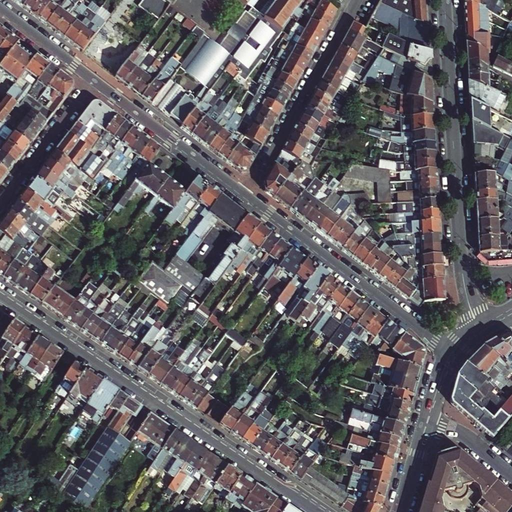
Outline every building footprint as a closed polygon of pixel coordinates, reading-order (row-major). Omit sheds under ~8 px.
[(28,0),(23,8),(30,14),(40,0),(28,0)] [(40,0),(30,14),(39,20),(53,0),(40,0)] [(53,0),(39,20),(46,26),(65,0),(53,0)] [(65,0),(46,26),(54,32),(72,9),(75,5),(72,2),(73,0),(65,0)] [(123,0),(91,43),(95,47),(131,0),(161,0),(170,6),(174,0),(123,0)] [(170,6),(161,0),(143,0),(139,7),(159,20),(170,6)] [(228,54),(221,49),(196,81),(205,88),(210,91),(210,90),(231,63),(240,71),(246,64),(251,56),(257,49),(263,42),(268,34),(274,27),(281,32),(291,18),(296,22),(297,20),(299,17),(300,15),(296,11),(304,0),(239,0),(246,5),(247,4),(252,8),(248,13),(255,19),(228,54)] [(317,8),(315,12),(331,21),(336,12),(326,5),(317,0),(308,0),(308,1),(310,2),(309,4),(317,8)] [(387,0),(381,0),(379,4),(413,19),(412,1),(404,0),(388,0),(389,0),(387,0)] [(463,0),(463,3),(486,6),(486,8),(492,10),(491,12),(493,13),(498,0),(463,0)] [(425,2),(412,1),(413,19),(427,25),(425,2)] [(463,3),(464,16),(487,15),(486,8),(486,6),(463,3)] [(413,19),(379,4),(372,17),(399,29),(398,43),(428,54),(427,25),(413,19)] [(72,9),(54,32),(63,39),(83,13),(86,9),(82,5),(75,12),(72,9)] [(312,17),(310,20),(327,30),(331,21),(315,12),(307,7),(306,10),(303,8),(302,11),(312,17)] [(245,11),(220,44),(223,47),(221,49),(228,54),(255,19),(248,13),(245,11)] [(63,39),(72,46),(92,20),(83,13),(63,39)] [(487,15),(464,16),(465,25),(487,24),(487,16),(487,15)] [(327,30),(310,20),(302,16),(301,18),(299,17),(297,20),(307,26),(305,29),(322,38),(327,30)] [(92,20),(72,46),(81,53),(103,24),(94,18),(92,20)] [(184,25),(192,32),(197,27),(188,20),(184,25)] [(353,24),(349,31),(360,38),(362,34),(365,30),(353,24)] [(465,25),(465,36),(488,35),(487,24),(465,25)] [(302,34),(300,38),(317,47),(322,38),(305,29),(297,25),(296,27),(294,26),(292,29),(302,34)] [(274,27),(268,34),(277,42),(283,34),(281,32),(274,27)] [(0,48),(10,36),(0,28),(0,48)] [(349,31),(345,39),(362,48),(366,41),(360,38),(349,31)] [(90,59),(115,78),(138,47),(140,45),(137,42),(133,47),(124,39),(117,48),(114,46),(120,37),(115,33),(109,41),(106,39),(90,59)] [(300,38),(292,33),(291,36),(289,35),(287,38),(284,43),(286,45),(287,42),(312,56),(317,47),(300,38)] [(268,34),(263,42),(272,49),(277,42),(268,34)] [(387,51),(394,54),(423,69),(426,63),(429,63),(428,54),(398,43),(382,34),(376,45),(383,49),(387,51)] [(489,54),(488,35),(465,36),(466,43),(487,53),(489,54)] [(0,66),(18,42),(10,36),(0,48),(0,66)] [(179,69),(188,75),(212,42),(204,36),(179,69)] [(124,39),(120,37),(114,46),(117,48),(124,39)] [(345,39),(340,46),(357,56),(362,48),(345,39)] [(36,56),(18,42),(0,66),(0,81),(2,83),(5,78),(14,85),(36,56)] [(196,81),(221,49),(218,47),(212,42),(188,75),(196,81)] [(272,49),(263,42),(257,49),(266,56),(272,49)] [(293,52),(291,55),(307,64),(312,56),(287,42),(286,45),(284,43),(282,47),(293,52)] [(376,45),(371,43),(368,49),(377,54),(376,56),(378,57),(383,49),(376,45)] [(466,58),(467,60),(487,68),(487,66),(487,65),(487,53),(466,43),(466,58)] [(340,46),(336,54),(353,63),(357,56),(340,46)] [(144,52),(138,47),(115,78),(124,85),(136,69),(133,66),(144,52)] [(266,56),(257,49),(251,56),(261,64),(266,56)] [(383,49),(378,57),(430,84),(429,63),(426,63),(423,69),(394,54),(392,59),(385,56),(387,51),(383,49)] [(288,61),(286,64),(302,74),(307,64),(291,55),(283,51),(281,54),(279,52),(278,55),(288,61)] [(336,54),(332,62),(349,71),(353,63),(336,54)] [(136,69),(124,85),(133,92),(145,76),(142,73),(153,59),(147,55),(136,69)] [(373,65),(378,57),(376,56),(373,55),(369,62),(373,65)] [(49,66),(36,56),(14,85),(6,96),(13,102),(27,84),(32,88),(36,83),(49,66)] [(261,64),(251,56),(246,64),(255,71),(261,64)] [(362,84),(400,96),(432,106),(430,84),(378,57),(373,65),(373,66),(386,74),(384,84),(365,78),(364,80),(362,84)] [(495,60),(492,67),(505,73),(509,63),(497,57),(495,60)] [(151,106),(170,81),(176,72),(170,67),(173,63),(171,60),(154,82),(142,99),(151,106)] [(302,74),(286,64),(278,60),(276,62),(274,61),(272,65),(275,67),(276,64),(284,68),(281,73),(297,83),(302,74)] [(467,60),(467,71),(488,79),(487,68),(467,60)] [(156,61),(145,76),(133,92),(142,99),(154,82),(151,80),(162,66),(156,61)] [(369,72),(373,66),(373,65),(369,62),(367,61),(363,69),(369,72)] [(332,62),(328,69),(345,78),(349,71),(332,62)] [(255,71),(246,64),(240,71),(250,79),(255,71)] [(58,73),(49,66),(36,83),(39,86),(33,94),(39,99),(41,96),(58,73)] [(498,76),(487,68),(488,79),(496,82),(498,76)] [(328,69),(324,77),(341,86),(345,78),(328,69)] [(467,71),(468,82),(488,90),(488,85),(488,79),(467,71)] [(58,73),(41,96),(49,102),(54,94),(66,79),(58,73)] [(280,73),(275,81),(292,91),(297,83),(281,73),(280,73)] [(324,77),(320,84),(336,93),(343,97),(345,98),(350,101),(353,97),(344,92),(346,89),(341,86),(324,77)] [(66,79),(54,94),(58,97),(49,108),(46,106),(44,108),(52,114),(72,88),(72,83),(66,79)] [(151,106),(159,112),(178,87),(170,81),(151,106)] [(275,81),(270,90),(287,100),(292,91),(275,81)] [(469,101),(489,111),(491,112),(500,94),(496,93),(488,90),(468,82),(469,101)] [(27,84),(13,102),(16,104),(18,106),(20,104),(27,95),(32,88),(27,84)] [(320,84),(315,92),(332,102),(338,105),(343,97),(336,93),(320,84)] [(360,87),(354,84),(350,91),(355,94),(360,87)] [(287,100),(270,90),(261,85),(259,89),(268,94),(265,99),(283,108),(287,100)] [(496,93),(500,94),(511,99),(511,90),(499,85),(498,88),(496,93)] [(169,117),(186,95),(184,92),(178,87),(159,112),(168,118),(169,117)] [(196,109),(210,91),(205,88),(191,106),(196,109)] [(191,136),(211,110),(215,104),(213,101),(217,96),(210,90),(210,91),(196,109),(185,123),(183,126),(181,128),(191,136)] [(315,92),(311,100),(328,109),(329,106),(332,102),(315,92)] [(36,102),(27,95),(20,104),(45,123),(52,114),(44,108),(41,106),(39,104),(36,102)] [(189,104),(186,95),(169,117),(171,118),(183,126),(185,123),(196,109),(191,106),(189,104)] [(7,120),(9,117),(7,116),(16,104),(13,102),(6,96),(0,104),(0,123),(1,124),(3,121),(5,118),(7,120)] [(380,107),(378,111),(391,116),(395,117),(403,121),(433,118),(432,106),(400,96),(400,112),(380,107)] [(345,98),(340,106),(345,109),(350,101),(345,98)] [(265,99),(260,107),(278,117),(283,108),(265,99)] [(215,104),(211,110),(215,113),(222,103),(218,100),(215,104)] [(311,100),(306,108),(323,117),(328,109),(311,100)] [(511,134),(489,122),(489,111),(469,101),(470,122),(509,142),(511,136),(511,134)] [(255,116),(273,126),(278,117),(260,107),(251,102),(249,107),(258,112),(255,116)] [(89,154),(94,147),(116,117),(99,103),(91,105),(55,152),(87,177),(93,181),(101,169),(106,163),(104,161),(102,164),(89,154)] [(191,136),(199,142),(219,116),(226,106),(222,103),(215,113),(211,110),(191,136)] [(35,137),(45,123),(20,104),(18,106),(17,109),(26,115),(19,124),(35,137)] [(226,106),(219,116),(223,119),(230,109),(226,106)] [(328,109),(336,114),(341,117),(345,109),(340,106),(337,110),(329,106),(328,109)] [(318,126),(323,117),(306,108),(301,117),(318,126)] [(219,116),(199,142),(208,149),(228,123),(234,112),(230,109),(223,119),(219,116)] [(238,115),(234,112),(228,123),(231,125),(238,115)] [(231,125),(228,123),(208,149),(217,156),(235,132),(239,124),(241,120),(242,118),(238,115),(231,125)] [(255,116),(250,125),(268,135),(273,126),(255,116)] [(329,116),(327,119),(330,121),(336,125),(338,121),(329,116)] [(35,137),(19,124),(9,117),(7,120),(5,118),(3,121),(15,130),(12,133),(28,145),(35,137)] [(109,144),(124,123),(116,117),(94,147),(98,150),(101,150),(106,143),(109,144)] [(318,126),(301,117),(297,125),(313,135),(318,126)] [(400,135),(434,134),(433,118),(403,121),(395,117),(394,121),(399,123),(400,135)] [(331,132),(336,125),(330,121),(325,130),(330,133),(331,132)] [(505,182),(508,183),(511,185),(511,144),(509,142),(470,122),(474,176),(494,175),(501,179),(505,182)] [(0,132),(2,133),(9,139),(6,143),(21,155),(28,145),(12,133),(1,124),(0,123),(0,132)] [(132,129),(124,123),(109,144),(108,146),(105,151),(109,154),(104,161),(106,163),(110,158),(115,151),(132,129)] [(249,140),(253,142),(261,147),(268,135),(250,125),(247,131),(240,127),(241,125),(239,124),(235,132),(244,138),(249,140)] [(297,125),(291,134),(308,144),(310,140),(316,144),(315,147),(320,150),(325,142),(320,139),(313,135),(297,125)] [(336,125),(331,132),(338,136),(343,127),(336,125)] [(132,129),(115,151),(119,154),(113,161),(105,172),(107,174),(104,177),(108,180),(112,174),(124,158),(141,136),(132,129)] [(325,142),(330,133),(325,130),(320,139),(325,142)] [(370,130),(366,136),(379,141),(382,135),(370,130)] [(226,163),(239,146),(235,143),(238,139),(242,141),(244,138),(235,132),(217,156),(226,163)] [(2,133),(0,135),(0,138),(6,143),(9,139),(2,133)] [(291,134),(287,143),(304,152),(308,144),(291,134)] [(397,139),(394,147),(435,145),(434,134),(400,135),(400,139),(397,139)] [(133,165),(150,143),(141,136),(124,158),(128,161),(116,177),(117,178),(113,184),(117,187),(121,181),(133,165)] [(0,153),(14,164),(21,155),(6,143),(0,138),(0,153)] [(242,148),(239,146),(226,163),(233,168),(253,142),(249,140),(247,142),(242,148)] [(253,142),(233,168),(240,173),(247,172),(261,147),(253,142)] [(159,150),(150,143),(133,165),(137,168),(125,184),(127,185),(113,203),(117,205),(148,165),(159,150)] [(282,151),(301,162),(308,166),(310,167),(315,159),(310,156),(307,159),(301,156),(304,152),(287,143),(282,151)] [(394,150),(395,156),(435,154),(435,145),(394,147),(388,145),(388,147),(394,150)] [(315,159),(320,150),(315,147),(310,156),(315,159)] [(282,151),(278,159),(290,166),(294,167),(292,171),(293,172),(301,162),(282,151)] [(48,161),(73,180),(80,186),(87,177),(55,152),(48,161)] [(0,168),(7,173),(14,164),(0,153),(0,168)] [(435,154),(395,156),(396,165),(436,163),(435,154)] [(106,163),(101,169),(105,172),(113,161),(110,158),(106,163)] [(128,161),(124,158),(112,174),(116,177),(128,161)] [(41,169),(74,195),(78,189),(70,183),(73,180),(48,161),(41,169)] [(289,211),(303,193),(305,189),(296,182),(308,166),(301,162),(293,172),(290,177),(273,199),(289,211)] [(436,163),(396,165),(392,165),(392,167),(396,168),(397,174),(398,174),(404,174),(436,172),(436,163)] [(154,198),(168,180),(148,165),(117,205),(113,211),(117,214),(138,189),(138,186),(154,198)] [(137,168),(133,165),(121,181),(125,184),(137,168)] [(273,199),(290,177),(280,170),(274,165),(264,184),(264,193),(273,199)] [(284,165),(280,170),(290,177),(293,172),(292,171),(284,165)] [(343,178),(373,184),(377,184),(378,206),(391,205),(391,195),(391,194),(390,187),(390,185),(390,181),(389,173),(352,167),(343,178)] [(77,197),(74,195),(41,169),(34,179),(60,199),(65,202),(68,198),(74,202),(77,197)] [(418,183),(437,182),(436,172),(404,174),(405,180),(408,180),(418,179),(418,183)] [(389,173),(390,181),(405,180),(404,174),(398,174),(397,174),(389,173)] [(474,176),(474,185),(494,184),(497,184),(500,185),(501,186),(501,179),(494,175),(474,176)] [(60,199),(34,179),(25,190),(72,226),(72,227),(74,224),(73,219),(55,205),(60,199)] [(186,194),(172,212),(156,232),(160,235),(167,226),(170,228),(184,210),(189,214),(191,211),(210,188),(197,179),(186,194)] [(289,211),(298,218),(318,191),(323,185),(325,183),(320,179),(318,182),(317,181),(308,193),(307,196),(303,193),(289,211)] [(320,207),(331,193),(339,184),(333,179),(326,188),(321,194),(318,191),(298,218),(307,225),(320,207)] [(80,186),(73,180),(70,183),(78,189),(81,186),(80,186)] [(158,201),(172,212),(186,194),(168,180),(154,198),(137,221),(141,224),(146,217),(147,218),(158,204),(158,201)] [(414,190),(415,193),(438,192),(437,182),(418,183),(408,184),(390,185),(390,187),(391,194),(391,195),(407,194),(408,194),(408,190),(414,190)] [(508,237),(511,231),(511,230),(511,212),(509,211),(511,206),(511,185),(508,183),(507,189),(506,194),(505,201),(504,201),(503,205),(503,220),(507,223),(501,233),(498,233),(497,220),(477,222),(478,240),(507,238),(508,237)] [(474,185),(475,194),(495,193),(494,184),(474,185)] [(323,185),(318,191),(321,194),(326,188),(323,185)] [(210,188),(191,211),(197,216),(184,232),(186,233),(182,238),(187,242),(221,197),(210,188)] [(72,226),(25,190),(16,202),(33,214),(33,215),(36,211),(42,214),(43,213),(59,226),(60,225),(66,230),(68,227),(70,229),(72,226)] [(419,203),(438,202),(438,192),(415,193),(408,194),(407,194),(407,199),(419,199),(419,203)] [(107,200),(97,193),(95,197),(104,204),(107,200)] [(320,207),(330,214),(340,200),(331,193),(320,207)] [(475,194),(475,203),(496,202),(504,201),(505,201),(506,194),(503,193),(495,193),(475,194)] [(348,196),(348,209),(356,208),(371,207),(366,195),(348,196)] [(325,239),(348,209),(348,196),(343,197),(340,200),(330,214),(316,232),(325,239)] [(221,197),(187,242),(164,272),(152,263),(136,283),(168,307),(172,302),(179,292),(189,299),(199,307),(214,286),(208,281),(186,263),(217,222),(234,235),(248,217),(221,197)] [(33,214),(16,202),(9,211),(25,224),(40,235),(44,230),(29,219),(33,214)] [(419,203),(404,204),(404,210),(416,209),(420,208),(420,214),(439,212),(438,202),(419,203)] [(475,203),(477,222),(497,220),(496,202),(475,203)] [(307,225),(316,232),(330,214),(320,207),(307,225)] [(325,239),(333,245),(352,220),(348,218),(352,212),(348,209),(325,239)] [(9,211),(8,213),(23,226),(25,224),(9,211)] [(405,225),(409,225),(440,223),(439,212),(420,214),(405,215),(405,225)] [(23,226),(8,213),(2,221),(25,239),(30,243),(32,245),(38,237),(23,226)] [(369,228),(391,226),(392,226),(392,216),(369,218),(369,228)] [(248,217),(234,235),(228,244),(231,247),(223,257),(226,258),(208,281),(214,286),(225,271),(259,226),(248,217)] [(352,220),(333,245),(341,251),(362,222),(358,219),(355,223),(352,220)] [(19,247),(25,239),(2,221),(0,223),(0,232),(2,234),(4,235),(10,240),(13,242),(18,246),(19,247)] [(341,251),(351,259),(364,241),(367,238),(363,235),(368,228),(362,222),(341,251)] [(407,248),(406,244),(406,239),(411,238),(441,236),(440,223),(409,225),(409,235),(395,236),(400,249),(404,249),(407,248)] [(254,257),(271,234),(259,226),(225,271),(230,275),(235,269),(237,270),(247,257),(252,260),(254,257)] [(383,243),(388,248),(390,249),(400,249),(395,236),(391,226),(369,228),(368,228),(371,232),(374,234),(377,237),(380,240),(383,243)] [(280,241),(271,234),(254,257),(257,260),(246,273),(252,278),(254,275),(262,265),(280,241)] [(3,238),(0,242),(0,261),(7,251),(4,249),(10,240),(4,235),(3,238)] [(81,252),(90,240),(84,236),(75,247),(81,252)] [(413,241),(414,248),(441,246),(441,236),(411,238),(411,241),(413,241)] [(351,259),(361,266),(373,250),(380,240),(377,237),(373,242),(369,239),(367,243),(364,241),(351,259)] [(511,242),(511,241),(507,238),(478,240),(479,254),(487,263),(511,261),(511,251),(511,252),(507,252),(506,243),(511,242)] [(280,241),(262,265),(269,270),(261,280),(255,288),(260,292),(292,250),(280,241)] [(13,242),(7,251),(0,261),(0,277),(2,278),(16,257),(12,255),(18,246),(13,242)] [(361,266),(369,272),(388,248),(383,243),(377,253),(373,250),(361,266)] [(414,248),(414,259),(442,256),(441,246),(414,248)] [(369,272),(377,278),(389,262),(386,260),(391,255),(393,257),(395,255),(390,249),(388,248),(369,272)] [(399,258),(400,260),(413,259),(407,252),(409,252),(409,248),(407,248),(404,249),(400,249),(390,249),(395,255),(399,258)] [(11,284),(25,263),(21,261),(27,253),(22,249),(16,257),(2,278),(11,284)] [(278,282),(286,289),(306,261),(292,250),(260,292),(258,295),(265,300),(278,282)] [(20,290),(34,270),(30,267),(35,260),(30,255),(25,263),(11,284),(20,290)] [(377,278),(385,284),(397,268),(393,265),(399,258),(395,255),(393,257),(389,262),(377,278)] [(409,269),(410,270),(442,268),(442,256),(414,259),(413,259),(400,260),(402,262),(406,266),(408,267),(409,269)] [(283,308),(296,291),(299,294),(317,270),(306,261),(286,289),(276,302),(283,308)] [(385,284),(393,291),(405,274),(401,272),(406,266),(402,262),(397,268),(385,284)] [(37,272),(34,270),(20,290),(29,297),(47,269),(42,265),(37,272)] [(269,270),(262,265),(254,275),(261,280),(269,270)] [(410,270),(416,276),(424,275),(424,279),(422,279),(422,282),(443,280),(442,268),(410,270)] [(60,279),(47,269),(29,297),(41,305),(53,289),(48,285),(53,277),(59,282),(60,279)] [(405,274),(393,291),(407,301),(415,291),(420,280),(416,276),(410,270),(409,269),(407,272),(405,274)] [(328,278),(317,270),(299,294),(296,299),(283,315),(292,322),(290,324),(293,326),(296,322),(328,278)] [(339,287),(328,278),(296,322),(302,327),(317,308),(321,311),(339,287)] [(422,282),(420,280),(415,291),(407,301),(418,310),(423,304),(444,302),(443,280),(422,282)] [(74,302),(61,319),(70,325),(88,302),(90,300),(98,289),(88,283),(74,302)] [(102,284),(98,289),(107,296),(111,291),(102,284)] [(331,320),(350,295),(339,287),(321,311),(324,314),(311,330),(313,331),(311,334),(317,340),(331,320)] [(41,305),(61,319),(74,302),(53,289),(41,305)] [(88,302),(70,325),(80,331),(98,308),(104,299),(107,296),(98,289),(90,300),(88,302)] [(182,309),(189,299),(179,292),(172,302),(182,309)] [(329,343),(341,327),(359,301),(350,295),(331,320),(335,322),(320,343),(325,347),(329,343)] [(104,299),(98,308),(103,311),(109,302),(104,299)] [(177,337),(189,320),(194,313),(199,307),(189,299),(182,309),(166,329),(169,331),(177,337)] [(359,301),(341,327),(344,329),(332,345),(338,350),(350,334),(369,309),(359,301)] [(98,308),(80,331),(90,338),(114,306),(109,302),(103,311),(98,308)] [(125,310),(115,304),(114,306),(90,338),(99,344),(117,320),(123,312),(125,310)] [(99,344),(108,350),(139,309),(134,305),(127,315),(121,323),(117,320),(99,344)] [(199,307),(194,313),(206,322),(207,320),(211,316),(210,315),(199,307)] [(117,356),(135,333),(130,330),(138,320),(144,312),(139,309),(108,350),(117,356)] [(377,315),(369,309),(350,334),(353,336),(343,350),(349,353),(359,340),(377,315)] [(324,314),(321,311),(308,328),(311,330),(324,314)] [(123,312),(117,320),(121,323),(127,315),(123,312)] [(0,336),(11,320),(0,313),(0,336)] [(194,313),(189,320),(201,329),(206,322),(194,313)] [(377,315),(359,340),(362,343),(352,356),(347,363),(351,366),(348,371),(346,370),(341,377),(344,380),(365,352),(367,350),(376,338),(387,323),(377,315)] [(207,320),(217,327),(226,334),(229,329),(219,322),(211,316),(207,320)] [(139,335),(135,333),(117,356),(126,363),(156,323),(151,319),(145,327),(139,335)] [(21,328),(11,320),(0,336),(0,340),(3,343),(0,347),(0,358),(9,345),(21,328)] [(135,333),(141,324),(142,323),(138,320),(130,330),(135,333)] [(136,369),(156,343),(152,341),(163,326),(156,323),(126,363),(136,369)] [(374,355),(376,356),(396,329),(387,323),(376,338),(379,340),(370,352),(367,350),(365,352),(374,355)] [(145,327),(141,324),(135,333),(139,335),(145,327)] [(344,329),(341,327),(329,343),(332,345),(344,329)] [(24,353),(35,337),(21,328),(9,345),(14,349),(9,357),(12,360),(6,369),(8,371),(3,379),(5,380),(24,353)] [(224,336),(233,342),(242,348),(246,342),(231,331),(229,329),(226,334),(224,336)] [(396,329),(376,356),(383,358),(390,348),(393,350),(404,336),(396,329)] [(147,377),(171,344),(177,337),(169,331),(166,336),(170,339),(165,347),(157,341),(156,343),(136,369),(147,377)] [(511,334),(505,334),(493,341),(511,356),(511,334)] [(390,355),(387,359),(420,370),(425,356),(422,349),(404,336),(393,350),(391,354),(393,355),(392,357),(390,355)] [(21,368),(29,373),(47,345),(35,337),(24,353),(29,357),(21,368)] [(242,348),(238,353),(237,354),(242,357),(244,359),(255,345),(248,340),(246,342),(242,348)] [(359,340),(349,353),(352,356),(362,343),(359,340)] [(511,356),(493,341),(483,346),(511,369),(511,356)] [(233,342),(229,346),(238,353),(242,348),(233,342)] [(191,343),(183,353),(159,385),(168,391),(187,367),(184,364),(195,349),(197,347),(191,343)] [(159,385),(183,353),(171,344),(147,377),(159,385)] [(52,366),(60,354),(47,345),(29,373),(41,381),(52,366)] [(511,369),(483,346),(476,354),(499,373),(503,368),(510,373),(511,370),(511,369)] [(187,367),(191,362),(198,352),(195,349),(184,364),(187,367)] [(60,354),(52,366),(63,374),(72,362),(60,354)] [(237,354),(228,366),(233,369),(242,357),(237,354)] [(476,354),(466,364),(494,387),(496,384),(493,382),(494,380),(503,387),(505,385),(511,390),(511,383),(510,382),(499,373),(476,354)] [(370,383),(376,385),(413,396),(420,370),(387,359),(383,358),(376,356),(374,355),(373,358),(377,359),(375,365),(387,369),(385,377),(373,374),(370,383)] [(66,394),(83,369),(72,362),(63,374),(53,389),(64,397),(66,394)] [(187,367),(168,391),(178,398),(200,368),(191,362),(187,367)] [(205,372),(200,368),(178,398),(187,404),(215,366),(212,363),(205,372)] [(466,364),(457,377),(492,405),(498,398),(491,393),(494,390),(497,393),(499,390),(494,387),(466,364)] [(215,366),(187,404),(196,410),(207,395),(217,381),(214,378),(221,370),(215,366)] [(85,402),(99,381),(83,369),(66,394),(73,398),(75,396),(85,402)] [(214,378),(217,381),(224,372),(221,370),(214,378)] [(492,405),(457,377),(453,391),(484,416),(492,405)] [(116,392),(99,381),(85,402),(95,409),(89,417),(95,422),(99,416),(116,392)] [(376,385),(373,395),(410,406),(413,396),(376,385)] [(345,388),(339,386),(334,394),(342,396),(345,388)] [(245,389),(235,402),(240,406),(250,393),(245,389)] [(218,425),(229,433),(248,408),(258,394),(254,391),(252,394),(250,393),(240,406),(235,402),(230,410),(218,425)] [(489,420),(486,417),(484,416),(453,391),(450,401),(451,405),(492,440),(511,416),(511,415),(511,397),(510,399),(502,409),(493,420),(491,418),(489,420)] [(138,407),(116,392),(99,416),(111,424),(79,470),(68,462),(57,477),(51,487),(81,510),(127,441),(120,437),(122,434),(117,431),(129,415),(132,417),(138,407)] [(248,408),(229,433),(242,441),(264,411),(275,396),(271,393),(266,399),(264,397),(253,412),(248,408)] [(253,412),(264,397),(259,393),(258,394),(248,408),(253,412)] [(371,394),(368,404),(407,417),(410,406),(373,395),(371,394)] [(196,410),(218,425),(230,410),(207,395),(196,410)] [(510,399),(505,395),(497,405),(502,409),(510,399)] [(407,417),(368,404),(366,404),(365,406),(367,407),(365,415),(405,427),(407,417)] [(273,417),(264,411),(242,441),(251,447),(273,417)] [(350,418),(353,419),(370,425),(368,431),(401,441),(405,427),(365,415),(352,411),(350,418)] [(172,430),(146,413),(140,422),(133,432),(135,435),(140,439),(144,439),(159,449),(172,430)] [(140,422),(132,417),(129,415),(117,431),(122,434),(120,437),(127,441),(133,432),(140,422)] [(260,454),(283,423),(284,421),(282,420),(281,422),(276,418),(277,416),(275,415),(273,417),(251,447),(260,454)] [(353,419),(351,425),(368,431),(370,425),(353,419)] [(290,428),(283,423),(260,454),(270,460),(294,428),(291,426),(290,428)] [(348,425),(345,434),(398,451),(401,441),(368,431),(351,425),(348,425)] [(294,428),(270,460),(280,467),(303,434),(301,433),(300,435),(295,431),(296,430),(294,428)] [(168,447),(173,451),(182,437),(172,430),(159,449),(145,470),(146,471),(149,467),(151,468),(154,463),(156,465),(168,447)] [(303,434),(280,467),(289,473),(307,449),(313,441),(311,439),(309,441),(304,438),(306,436),(303,434)] [(349,444),(351,445),(367,450),(365,455),(394,464),(398,451),(345,434),(344,434),(343,436),(350,439),(349,444)] [(171,477),(193,445),(182,437),(173,451),(160,469),(171,477)] [(313,453),(307,449),(289,473),(300,480),(308,468),(313,462),(326,444),(322,441),(313,453)] [(175,493),(178,489),(203,452),(193,445),(171,477),(162,490),(167,494),(170,489),(175,493)] [(351,445),(349,450),(362,454),(365,455),(367,450),(351,445)] [(154,463),(151,468),(158,472),(160,469),(173,451),(168,447),(156,465),(154,463)] [(360,459),(362,454),(349,450),(339,447),(338,453),(360,459)] [(477,511),(507,511),(511,507),(511,496),(458,450),(434,457),(448,461),(447,466),(455,468),(454,472),(457,472),(456,477),(453,477),(452,483),(455,484),(466,492),(466,487),(472,486),(478,490),(480,499),(478,501),(479,502),(475,507),(479,511),(477,511)] [(188,498),(214,459),(203,452),(178,489),(182,491),(180,493),(188,498)] [(335,461),(347,465),(390,478),(394,464),(365,455),(362,454),(360,459),(338,453),(335,461)] [(434,457),(429,476),(452,483),(453,477),(456,477),(457,472),(454,472),(455,468),(447,466),(448,461),(434,457)] [(208,490),(211,487),(225,466),(214,459),(188,498),(181,508),(184,510),(191,499),(195,502),(196,500),(205,488),(208,490)] [(345,471),(352,473),(369,478),(368,481),(388,487),(390,478),(347,465),(345,471)] [(4,466),(0,471),(0,474),(7,479),(13,473),(4,466)] [(57,477),(41,466),(36,475),(51,487),(57,477)] [(223,498),(238,475),(225,466),(211,487),(216,491),(215,493),(217,495),(215,499),(220,503),(223,498)] [(300,480),(307,485),(315,473),(308,468),(300,480)] [(313,489),(322,477),(315,473),(307,485),(313,489)] [(350,476),(354,477),(368,481),(369,478),(352,473),(350,476)] [(230,503),(235,496),(243,501),(253,486),(238,475),(223,498),(230,503)] [(452,483),(429,476),(428,479),(418,511),(447,511),(439,510),(439,500),(442,493),(450,491),(452,495),(459,497),(463,496),(466,492),(455,484),(452,483)] [(313,489),(320,494),(329,482),(322,477),(313,489)] [(350,479),(348,484),(366,490),(365,493),(384,499),(388,487),(368,481),(354,477),(353,480),(350,479)] [(320,494),(327,498),(335,486),(329,482),(320,494)] [(348,484),(347,488),(365,493),(366,490),(348,484)] [(342,491),(345,493),(347,488),(338,485),(336,487),(342,491)] [(263,511),(272,498),(253,486),(243,501),(239,507),(246,511),(263,511)] [(335,486),(327,498),(333,503),(342,491),(336,487),(335,486)] [(205,488),(196,500),(200,502),(208,490),(205,488)] [(346,499),(349,499),(350,496),(362,500),(361,503),(380,508),(384,499),(365,493),(347,488),(345,493),(349,495),(346,499)] [(340,508),(346,499),(349,495),(345,493),(342,491),(333,503),(340,508)] [(235,496),(230,503),(233,505),(238,508),(239,507),(243,501),(235,496)] [(280,511),(284,507),(272,498),(263,511),(280,511)] [(347,503),(349,499),(346,499),(340,508),(346,511),(378,511),(380,508),(361,503),(358,502),(354,507),(347,503)]
